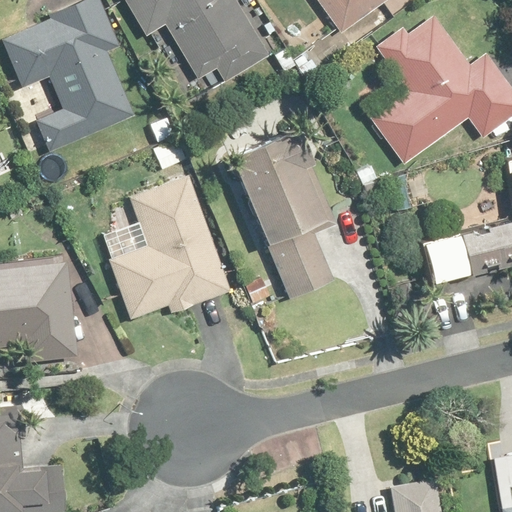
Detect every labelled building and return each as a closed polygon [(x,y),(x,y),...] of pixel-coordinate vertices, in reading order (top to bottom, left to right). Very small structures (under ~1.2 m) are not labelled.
[(120,44),(100,0),(62,0),(0,26),(0,39),(20,86),(45,75),(58,106),(33,117),(48,150),(134,113),(107,49),(120,44)] [(126,0),(145,33),(166,21),(198,76),(218,64),(227,79),(271,54),(240,0),(126,0)] [(378,0),(314,0),(336,30),(378,0)] [(485,138),(511,113),(511,81),(483,50),(474,58),(426,4),(374,50),(403,83),(366,115),(412,166),(467,117),(485,138)] [(156,144),(176,135),(167,114),(147,122),(156,144)] [(299,125),(232,148),(284,294),(335,276),(316,223),(332,217),(299,125)] [(176,135),(156,144),(152,146),(161,167),(186,157),(176,135)] [(234,284),(192,166),(128,188),(147,240),(108,254),(132,320),(234,284)] [(424,227),(434,274),(511,257),(511,166),(490,171),(498,211),(424,227)] [(70,251),(0,259),(0,340),(25,337),(27,353),(81,347),(70,251)] [(17,400),(0,401),(0,511),(64,511),(69,511),(65,451),(21,454),(17,400)] [(511,511),(511,447),(485,452),(494,511),(511,511)] [(452,511),(446,467),(390,476),(395,511),(452,511)]
